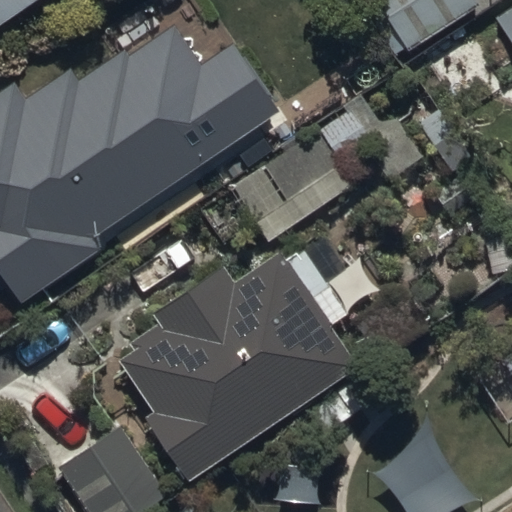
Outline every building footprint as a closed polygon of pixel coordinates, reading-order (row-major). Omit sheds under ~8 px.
[(0,0),(0,32),(47,0),(0,0)] [(363,0),(398,56),(478,7),(473,0),(363,0)] [(511,9),(494,22),(511,47),(511,9)] [(15,81),(0,90),(0,267),(22,301),(100,250),(93,240),(283,114),(235,43),(201,65),(175,27),(130,57),(125,50),(81,79),(72,67),(26,98),(15,81)] [(352,110),(265,168),(289,204),(257,225),(269,242),(356,184),(345,167),(376,146),(352,110)] [(138,352),(120,365),(157,417),(147,424),(188,483),(356,368),(331,331),(351,317),(306,254),(287,267),(280,257),(237,288),(225,270),(155,319),(161,328),(135,347),(138,352)] [(0,336),(24,319),(0,283),(0,336)] [(123,427),(60,469),(87,511),(152,511),(171,500),(123,427)]
